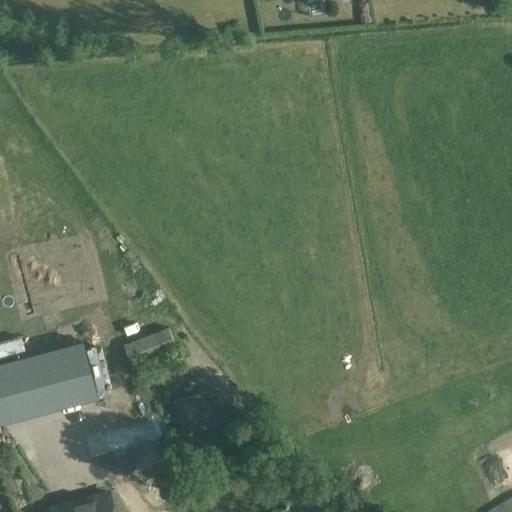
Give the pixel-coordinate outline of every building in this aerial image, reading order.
[(84,273),(78,242),(58,247),(55,231),(16,239),(22,266),(37,264),(42,282),(84,273)] [(122,348),(127,366),(176,348),(170,331),(122,348)] [(0,343),(0,357),(25,350),(21,337),(0,343)] [(80,340),(0,361),(0,420),(95,396),(80,340)] [(189,398),(176,402),(184,433),(223,422),(217,402),(192,409),(189,398)] [(154,449),(153,422),(87,423),(87,450),(154,449)] [(464,471),(474,492),(511,475),(511,455),(510,451),(464,471)] [(116,511),(110,488),(51,505),(53,511),(116,511)] [(392,496),(396,510),(409,506),(405,492),(392,496)] [(511,511),(511,496),(485,511),(511,511)]
